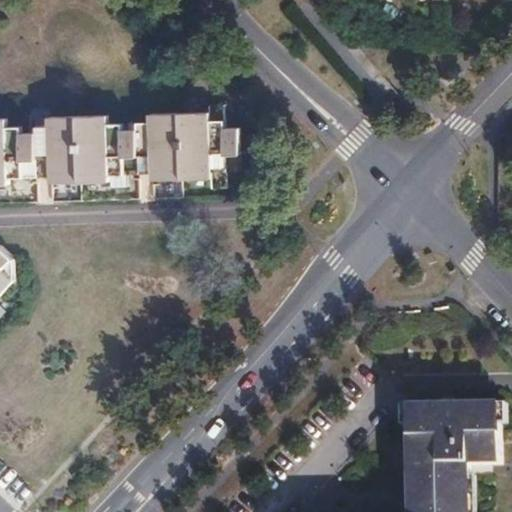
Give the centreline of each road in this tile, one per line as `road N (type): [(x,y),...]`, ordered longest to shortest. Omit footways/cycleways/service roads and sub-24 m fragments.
road 1 (residential): [(134,511),(409,190)]
road 2 (tertiary): [(409,190),(213,0)]
road 3 (residential): [(511,75),(409,190)]
road 4 (tertiary): [(409,190),(511,297)]
